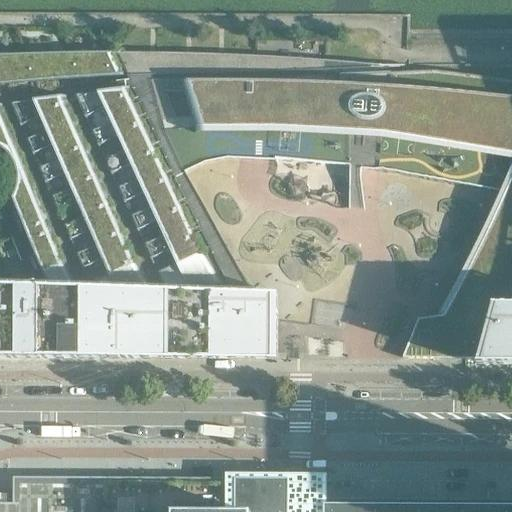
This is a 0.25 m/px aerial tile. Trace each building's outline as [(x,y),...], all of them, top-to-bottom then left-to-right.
[(84,79),(74,54),(56,55),(29,56),(40,82),(76,79),(84,79)] [(128,76),(118,54),(89,54),(74,54),(84,79),(128,76)] [(419,320),(403,358),(481,359),(478,367),(511,367),(511,81),(484,78),(455,74),(435,72),(373,74),(372,65),(360,64),(348,63),(332,62),(311,60),(274,58),(237,56),(190,54),(154,54),(118,54),(128,76),(130,82),(133,87),(133,88),(138,99),(140,98),(142,103),(140,103),(143,109),(146,115),(147,114),(149,119),(148,119),(156,137),(159,143),(160,143),(162,147),(161,148),(169,166),(172,172),(173,171),(175,176),(174,176),(175,179),(185,172),(206,162),(228,158),(283,161),(283,160),(350,166),(356,167),(376,171),(411,177),(504,195),(488,230),(472,262),(452,300),(454,300),(444,316),(419,320)] [(0,85),(40,82),(29,56),(9,56),(0,56),(0,85)] [(140,103),(138,99),(133,88),(98,93),(78,96),(76,96),(86,119),(88,119),(88,118),(106,110),(112,122),(143,109),(140,103)] [(77,118),(71,103),(68,98),(69,98),(69,96),(11,104),(21,127),(23,127),(23,126),(42,118),(47,131),(77,118)] [(27,161),(4,106),(5,106),(4,105),(0,105),(0,148),(2,149),(5,152),(7,154),(8,155),(11,158),(13,162),(14,164),(15,166),(27,161)] [(148,119),(146,115),(143,109),(112,122),(92,132),(99,147),(101,146),(100,146),(119,137),(125,151),(156,137),(148,119)] [(77,118),(47,131),(27,140),(34,155),(35,154),(54,146),(60,160),(90,147),(77,118)] [(161,148),(159,143),(156,137),(125,151),(105,160),(112,175),(114,175),(113,174),(132,166),(138,179),(169,166),(161,148)] [(102,175),(90,147),(60,160),(39,168),(46,184),(48,183),(47,183),(66,175),(72,188),(102,175)] [(52,223),(27,161),(15,166),(16,169),(17,172),(17,175),(17,178),(17,180),(17,183),(17,186),(16,189),(15,192),(14,194),(13,197),(12,200),(10,203),(5,208),(3,210),(0,212),(12,240),(27,233),(52,223)] [(182,194),(175,179),(174,176),(172,172),(169,166),(138,179),(118,188),(125,204),(127,203),(127,202),(145,194),(151,207),(182,194)] [(102,175),(72,188),(52,197),(59,213),(60,212),(79,203),(85,217),(115,204),(102,175)] [(195,222),(182,194),(151,207),(131,217),(138,232),(140,232),(140,231),(158,222),(164,236),(195,222)] [(127,232),(115,204),(85,217),(64,226),(71,242),(73,241),(72,240),(91,232),(97,246),(127,232)] [(223,283),(195,222),(164,236),(144,245),(152,261),(153,260),(153,259),(171,251),(178,264),(157,273),(165,291),(222,284),(223,283)] [(79,289),(52,223),(27,233),(49,289),(79,289)] [(151,287),(136,253),(127,232),(97,246),(77,254),(84,270),(85,270),(85,269),(104,261),(110,274),(89,283),(92,290),(143,291),(150,289),(151,287)] [(278,361),(279,295),(143,291),(92,290),(79,289),(49,289),(0,287),(0,359),(123,361),(278,361)] [(511,511),(511,501),(319,500),(319,511),(289,511),(290,480),(247,479),(226,480),(171,479),(107,479),(63,478),(13,478),(13,504),(0,504),(0,511),(511,511)]
